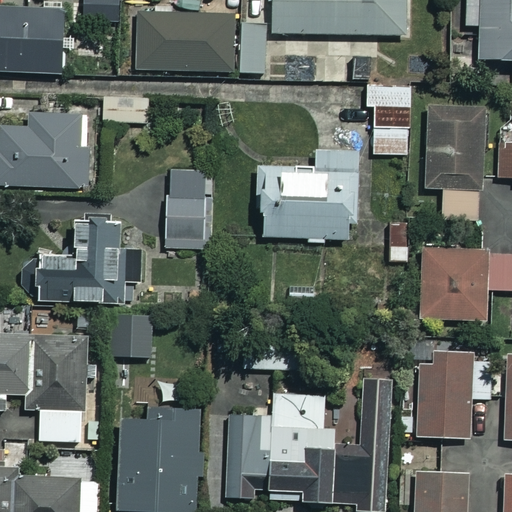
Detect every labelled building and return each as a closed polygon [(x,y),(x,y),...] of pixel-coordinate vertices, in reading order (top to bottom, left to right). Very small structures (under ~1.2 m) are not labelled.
[(117,0),(80,0),(80,21),(116,22),(117,0)] [(404,0),(269,0),(269,35),(404,35),(404,0)] [(511,0),(463,0),(462,26),(475,27),(474,61),(511,63),(511,0)] [(59,11),(0,8),(0,72),(58,75),(59,11)] [(230,16),(134,14),(132,70),(261,73),(262,27),(230,26),(230,16)] [(409,88),(364,85),(362,108),(373,109),(369,154),(404,156),(409,88)] [(148,97),(102,96),(102,122),(148,123),(148,97)] [(480,109),(424,107),(420,189),(439,190),(438,220),(475,221),(480,109)] [(87,116),(26,116),(26,128),(0,127),(0,187),(86,188),(87,116)] [(511,146),(495,146),(494,184),(511,184),(511,146)] [(354,149),(311,152),(312,168),(253,171),(257,240),(303,237),(303,242),(343,240),(342,222),(358,221),(354,149)] [(209,198),(163,197),(162,249),(208,250),(209,198)] [(407,263),(406,224),(384,224),(384,264),(407,263)] [(113,230),(68,228),(66,261),(35,259),(33,301),(133,306),(136,249),(112,247),(113,230)] [(484,291),(485,252),(418,250),(416,320),(483,322),(484,291)] [(511,252),(485,252),(484,291),(511,291),(511,252)] [(150,316),(108,314),(106,357),(148,358),(150,316)] [(284,335),(244,335),(244,370),(283,370),(284,335)] [(0,336),(0,410),(4,411),(5,395),(26,395),(26,409),(37,410),(37,442),(80,443),(81,338),(0,336)] [(466,356),(412,357),(414,440),(468,438),(466,356)] [(511,359),(503,359),(501,441),(511,441),(511,359)] [(381,511),(389,382),(359,380),(355,444),(334,443),(334,430),(320,430),(322,396),(270,393),(268,419),(224,417),(220,498),(352,505),(351,511),(368,511),(381,511)] [(138,409),(138,424),(115,423),(113,511),(134,511),(192,511),(194,411),(138,409)] [(511,511),(511,475),(500,476),(499,511),(511,511)] [(460,511),(461,477),(410,476),(409,511),(460,511)] [(0,511),(95,511),(96,481),(0,478),(0,511)]
